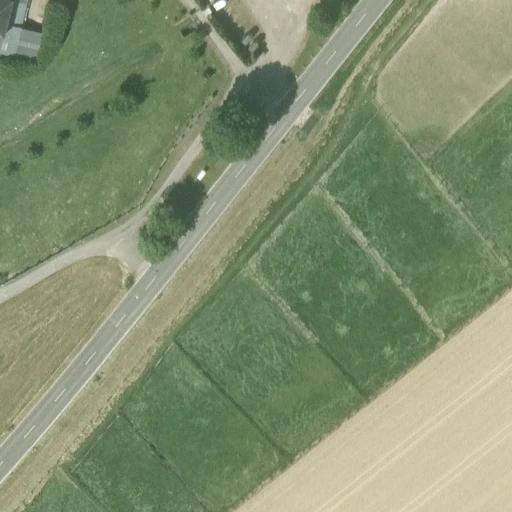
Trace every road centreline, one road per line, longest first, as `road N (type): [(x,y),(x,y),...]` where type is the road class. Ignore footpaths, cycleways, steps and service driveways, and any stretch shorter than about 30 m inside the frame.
road 1 (tertiary): [(154,284),(380,0)]
road 2 (tertiary): [(0,465),(154,284)]
road 3 (unclassified): [(0,300),(98,243),(154,284)]
